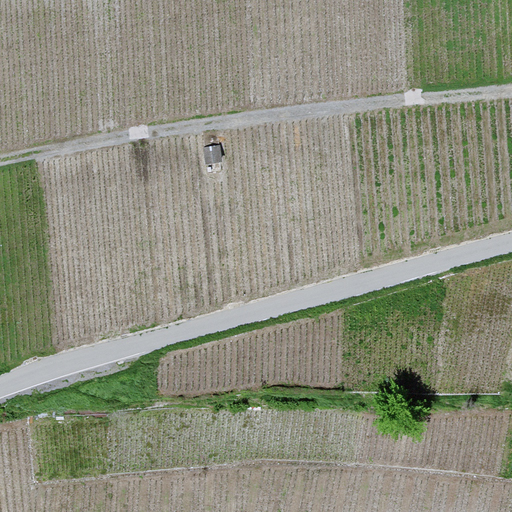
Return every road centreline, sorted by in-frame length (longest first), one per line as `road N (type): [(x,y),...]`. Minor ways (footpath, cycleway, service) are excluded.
road 1 (unclassified): [(0,394),(49,372),(511,242)]
road 2 (track): [(511,88),(154,125),(0,161)]
